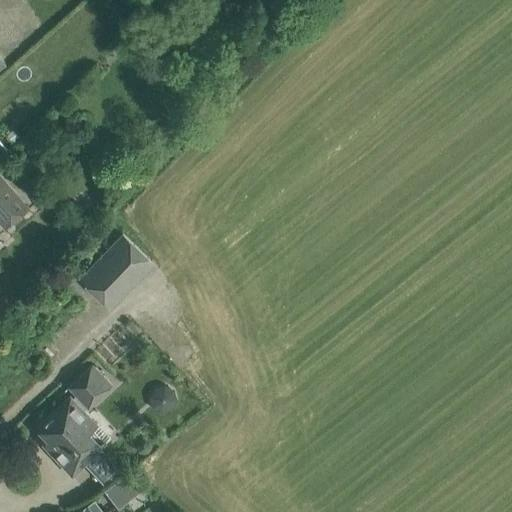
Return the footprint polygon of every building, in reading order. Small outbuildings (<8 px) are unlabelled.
[(0,174),(0,223),(5,229),(29,208),(0,174)] [(153,263),(122,234),(79,279),(110,308),(153,263)] [(71,399),(70,397),(36,428),(55,448),(50,452),(71,475),(105,443),(91,428),(96,424),(82,410),(87,406),(88,407),(111,385),(92,365),(69,387),(76,395),(71,399)] [(171,390),(163,385),(153,388),(149,397),(152,406),(160,411),(169,408),(174,400),(171,390)] [(127,472),(102,491),(116,509),(141,490),(127,472)]
